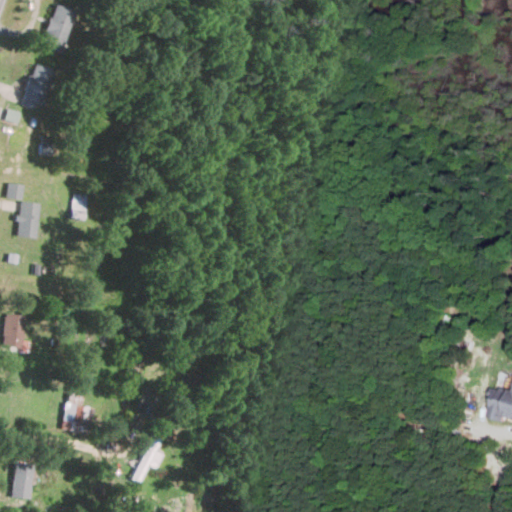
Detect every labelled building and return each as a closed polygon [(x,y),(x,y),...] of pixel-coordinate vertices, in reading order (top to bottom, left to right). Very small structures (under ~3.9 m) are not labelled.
[(72,10),(53,3),(38,45),(58,52),(72,10)] [(50,68),(30,62),(19,102),(39,108),(50,68)] [(2,119),(14,122),(17,111),(5,108),(2,119)] [(21,184),(5,181),(2,197),(18,199),(21,184)] [(36,202),(17,200),(13,235),(33,237),(36,202)] [(22,313),(2,313),(0,346),(20,347),(22,313)] [(511,400),(511,389),(499,387),(492,416),(507,420),(511,400)] [(89,405),(62,403),(60,429),(87,431),(89,405)] [(146,464),(153,468),(160,453),(153,450),(159,439),(150,434),(128,478),(137,482),(146,464)] [(8,496),(26,499),(32,464),(13,461),(8,496)]
